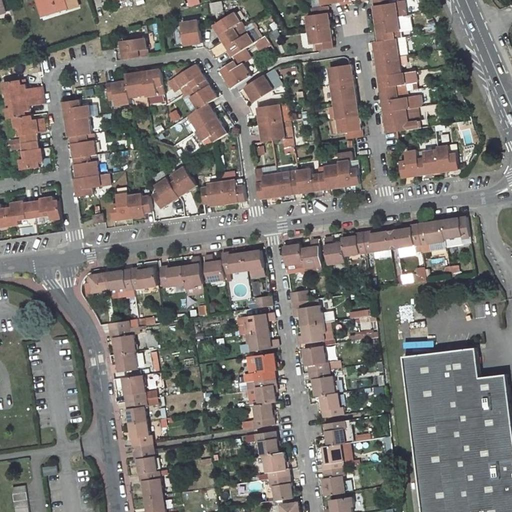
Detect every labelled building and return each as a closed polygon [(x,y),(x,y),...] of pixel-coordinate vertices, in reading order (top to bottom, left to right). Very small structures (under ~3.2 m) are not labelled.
[(40,0),(46,15),(71,7),(68,0),(40,0)] [(377,0),(380,19),(402,16),(400,1),(394,2),(393,0),(377,0)] [(312,29),(334,26),(331,6),(315,9),(316,14),(310,15),(312,29)] [(238,12),(217,25),(226,40),(240,32),(237,26),(244,22),(238,12)] [(402,16),(404,31),(412,30),(410,15),(402,16)] [(380,19),(383,41),(400,38),(402,38),(405,37),(404,31),(402,16),(380,19)] [(184,24),(188,46),(206,44),(203,22),(184,24)] [(337,47),(334,26),(312,29),(314,44),(320,43),(322,50),(337,47)] [(272,33),(277,41),(283,36),(279,29),(272,33)] [(226,40),(236,55),(257,42),(252,33),(244,38),(240,32),(226,40)] [(148,37),(123,40),(125,48),(127,59),(151,56),(148,37)] [(381,58),(404,55),(404,53),(405,53),(404,46),(403,47),(402,38),(400,38),(383,41),(379,41),(381,58)] [(404,55),(381,58),(384,76),(407,73),(405,64),(407,64),(406,57),(404,58),(404,55)] [(254,75),(246,63),(243,57),(224,70),(235,87),(254,75)] [(200,64),(178,78),(184,87),(192,82),(195,88),(209,79),(200,64)] [(334,68),(336,76),(334,76),(335,83),(337,83),(337,85),(359,81),(357,64),(334,68)] [(166,85),(164,69),(146,71),(149,93),(150,96),(162,95),(160,85),(166,85)] [(140,94),(149,93),(146,71),(129,74),(130,80),(132,96),(134,95),(134,98),(140,97),(140,94)] [(407,73),(384,76),(386,94),(411,90),(410,84),(422,83),(420,71),(407,73)] [(255,103),(275,91),(274,89),(276,88),(272,83),(270,84),(265,76),(246,88),(255,103)] [(210,103),(220,96),(209,79),(195,88),(199,94),(194,97),(201,109),(210,103)] [(13,99),(46,95),(44,85),(29,87),(28,84),(23,84),(23,80),(5,82),(7,90),(11,90),(13,99)] [(132,96),(130,80),(109,83),(111,100),(117,99),(118,105),(133,103),(132,96)] [(339,102),(362,98),(359,81),(337,85),(337,87),(335,87),(336,94),(338,94),(339,102)] [(411,90),(386,94),(388,112),(411,109),(425,107),(423,95),(411,96),(411,90)] [(46,95),(13,99),(14,110),(9,111),(10,118),(17,117),(27,115),(27,111),(32,111),(32,108),(47,105),(46,95)] [(68,120),(91,116),(93,116),(91,103),(82,104),(81,98),(65,100),(68,120)] [(342,119),(364,116),(362,98),(339,102),(341,112),(339,112),(340,118),(342,118),(342,119)] [(200,130),(220,117),(210,103),(201,109),(191,115),(196,123),(194,124),(197,130),(199,128),(200,130)] [(282,105),(259,109),(261,125),(284,121),(283,120),(285,120),(285,115),(283,115),(282,105)] [(388,112),(391,133),(401,131),(423,128),(422,122),(413,123),(411,109),(388,112)] [(24,128),(25,136),(25,138),(26,143),(40,140),(39,134),(42,134),(40,119),(36,119),(35,114),(33,115),(27,115),(17,117),(19,129),(24,128)] [(91,116),(68,120),(71,137),(89,134),(93,133),(93,131),(95,131),(93,125),(92,125),(91,116)] [(367,136),(364,116),(342,119),(343,134),(350,133),(351,139),(367,136)] [(216,141),(230,133),(220,117),(200,130),(198,131),(206,142),(213,137),(216,141)] [(263,142),(286,139),(285,131),(287,130),(286,123),(284,124),(284,121),(261,125),(263,142)] [(89,134),(71,137),(74,157),(92,155),(98,154),(96,140),(90,141),(89,134)] [(26,143),(28,158),(23,159),(24,170),(42,167),(42,163),(46,163),(44,148),(41,149),(40,140),(26,143)] [(446,173),(464,171),(463,154),(455,155),(454,147),(442,149),(442,151),(446,173)] [(446,173),(442,151),(428,153),(429,159),(422,160),(425,176),(446,173)] [(425,176),(422,160),(421,152),(411,153),(412,162),(405,162),(407,178),(425,176)] [(356,170),(354,162),(357,162),(356,153),(341,155),(343,165),(346,188),(365,185),(362,169),(356,170)] [(77,178),(101,174),(99,160),(98,154),(92,155),(74,157),(77,178)] [(346,188),(343,165),(329,167),(330,174),(323,175),(326,191),(346,188)] [(171,178),(183,197),(202,186),(189,167),(171,178)] [(326,191),(323,175),(317,175),(316,169),(301,171),(302,178),(305,194),(326,191)] [(225,175),(227,180),(238,175),(236,170),(225,175)] [(305,194),(302,178),(296,179),(295,172),(280,174),(284,197),(305,194)] [(111,173),(101,174),(103,187),(113,185),(111,173)] [(101,174),(77,178),(79,197),(95,195),(94,188),(103,187),(101,174)] [(263,200),(284,197),(280,174),(266,176),(259,177),(263,200)] [(165,208),(183,197),(171,178),(159,186),(162,191),(157,194),(165,208)] [(250,201),(247,185),(241,186),(240,180),(225,182),(228,204),(250,201)] [(228,204),(225,182),(210,184),(211,187),(205,187),(207,204),(213,203),(214,206),(228,204)] [(134,218),(131,195),(131,193),(118,194),(120,204),(113,205),(116,221),(134,218)] [(155,212),(153,196),(146,197),(145,193),(131,195),(134,218),(148,216),(148,213),(155,212)] [(57,198),(43,200),(43,201),(36,203),(38,218),(53,215),(54,220),(64,219),(61,201),(57,202),(57,198)] [(22,220),(30,219),(38,218),(36,203),(28,204),(28,202),(14,204),(15,208),(10,208),(12,226),(23,224),(22,220)] [(4,205),(0,205),(0,222),(1,223),(1,227),(12,226),(10,208),(4,209),(4,205)] [(105,213),(93,214),(95,224),(107,222),(105,213)] [(473,219),(448,222),(451,239),(467,237),(467,240),(476,239),(473,219)] [(428,246),(451,242),(451,239),(448,222),(425,226),(428,246)] [(403,249),(428,246),(425,226),(416,227),(417,230),(400,232),(403,249)] [(374,253),(398,250),(395,233),(379,235),(379,232),(371,233),(374,253)] [(351,257),(374,253),(371,233),(363,234),(363,238),(349,240),(349,244),(351,257)] [(351,257),(349,244),(340,246),(339,238),(331,239),(335,265),(352,263),(351,257)] [(312,269),(328,266),(325,240),(316,241),(317,249),(309,250),(311,262),(312,269)] [(293,265),(311,262),(309,250),(308,245),(290,247),(293,265)] [(271,268),(268,251),(250,253),(252,271),(255,271),(271,268)] [(250,253),(237,255),(237,253),(230,254),(231,262),(232,274),(252,271),(250,253)] [(232,274),(231,262),(221,263),(220,256),(212,256),(216,282),(233,280),(232,274)] [(191,268),(193,285),(194,288),(204,287),(204,284),(211,283),(208,257),(200,258),(201,266),(191,268)] [(191,268),(176,270),(175,267),(168,268),(170,288),(193,285),(191,268)] [(427,267),(418,268),(419,280),(428,279),(427,267)] [(142,290),(166,286),(163,269),(148,271),(148,268),(139,270),(142,290)] [(271,268),(255,271),(256,278),(272,276),(271,268)] [(462,268),(455,269),(456,278),(464,277),(462,268)] [(117,290),(135,288),(135,291),(142,290),(139,270),(115,273),(117,290)] [(103,292),(117,290),(115,273),(101,275),(103,292)] [(204,287),(194,288),(193,294),(211,291),(211,283),(204,284),(204,287)] [(299,304),(317,301),(315,291),(298,294),(299,304)] [(261,309),(279,306),(277,297),(260,299),(261,309)] [(307,318),(310,336),(303,337),(304,346),(330,342),(330,334),(331,334),(329,314),(327,314),(326,308),(300,311),(300,319),(307,318)] [(252,325),(254,345),(256,345),(257,352),(284,349),(282,340),(276,341),(274,323),(280,322),(279,315),(253,318),(254,325),(252,325)] [(133,321),(113,324),(114,332),(134,330),(133,321)] [(137,337),(144,336),(143,328),(134,330),(135,337),(137,337)] [(140,353),(137,337),(135,337),(134,330),(114,332),(115,340),(118,339),(120,356),(138,353),(140,353)] [(318,381),(321,397),(325,397),(329,419),(348,416),(347,409),(344,409),(341,377),(336,378),(334,363),(331,363),(329,347),(309,350),(312,368),(314,367),(316,381),(318,381)] [(511,511),(511,392),(510,377),(483,380),(480,350),(406,359),(424,511),(511,511)] [(115,374),(141,370),(138,353),(120,356),(121,364),(114,365),(115,374)] [(152,356),(155,375),(161,374),(158,354),(152,356)] [(259,406),(261,421),(258,421),(258,424),(259,429),(280,426),(276,404),(281,403),(278,387),(281,386),(279,372),(282,371),(279,355),(253,359),(255,375),(259,374),(261,382),(264,406),(259,406)] [(250,375),(251,383),(261,382),(259,374),(255,375),(250,375)] [(127,379),(130,402),(151,399),(150,392),(148,376),(127,379)] [(160,391),(150,392),(151,399),(152,407),(163,405),(160,391)] [(130,402),(133,424),(150,422),(148,407),(152,407),(151,399),(130,402)] [(133,424),(136,446),(157,443),(156,436),(153,436),(150,422),(133,424)] [(327,447),(329,464),(327,464),(329,478),(326,478),(328,497),(348,494),(346,477),(349,476),(345,445),(349,444),(348,430),(350,430),(349,422),(329,425),(332,447),(327,447)] [(268,456),(270,473),(272,473),(274,487),(277,486),(279,502),(296,499),(293,469),(290,470),(288,453),(284,454),(281,432),(260,435),(260,440),(261,443),(263,442),(265,457),(268,456)] [(137,452),(158,449),(157,443),(136,446),(137,452)] [(161,472),(158,449),(137,452),(138,461),(141,460),(143,474),(161,472)] [(45,474),(58,473),(57,465),(44,467),(45,474)] [(146,482),(148,497),(166,495),(163,472),(161,472),(143,474),(144,482),(146,482)] [(29,511),(26,486),(12,488),(15,511),(29,511)] [(148,497),(150,511),(168,511),(166,495),(148,497)] [(352,511),(352,509),(355,509),(354,499),(333,502),(334,509),(327,510),(327,511),(352,511)] [(302,511),(301,503),(284,505),(284,511),(302,511)]
